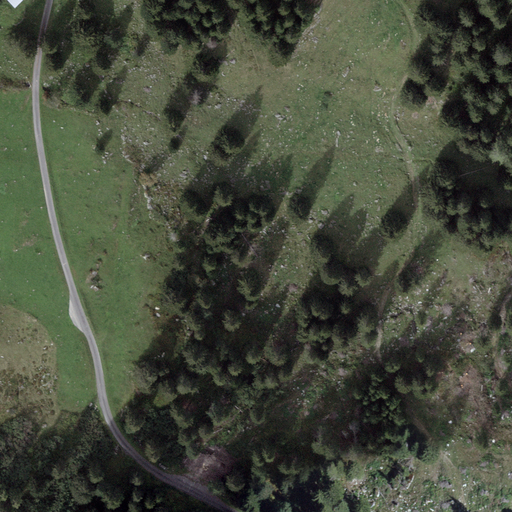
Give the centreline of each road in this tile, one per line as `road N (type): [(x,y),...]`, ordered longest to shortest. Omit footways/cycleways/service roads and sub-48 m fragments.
road 1 (track): [(215,511),(128,455),(111,425),(46,186),(37,109),(48,0)]
road 2 (track): [(460,511),(458,480),(378,348),(386,290),(416,249),(418,227),(414,172),(391,123),(416,44),(398,0)]
